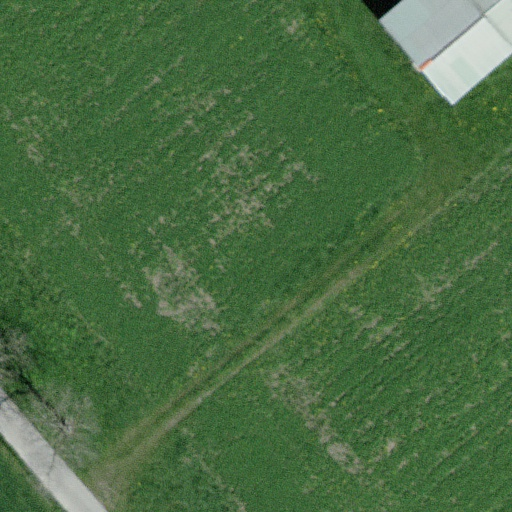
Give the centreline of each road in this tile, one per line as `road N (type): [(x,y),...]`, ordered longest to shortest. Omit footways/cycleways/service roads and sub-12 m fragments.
road 1 (track): [(79,504),(446,174),(367,58)]
road 2 (unclassified): [(85,511),(0,411)]
